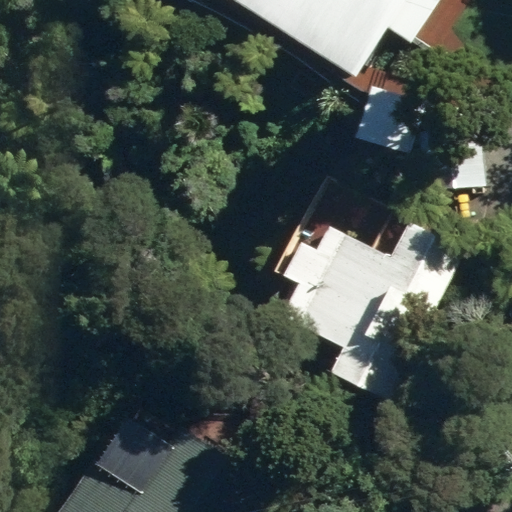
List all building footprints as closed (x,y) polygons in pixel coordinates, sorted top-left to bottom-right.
[(423,52),(452,3),(446,0),(255,0),(245,16),(366,89),(398,37),(423,52)] [(430,104),(382,89),(366,139),(414,154),(430,104)] [(290,358),(400,411),(479,250),(414,219),(395,259),(342,233),(329,259),(318,254),(301,287),(320,297),(290,358)] [(433,432),(493,464),(511,428),(451,397),(433,432)] [(279,511),(288,498),(196,444),(188,461),(158,445),(129,491),(113,480),(90,511),(279,511)]
